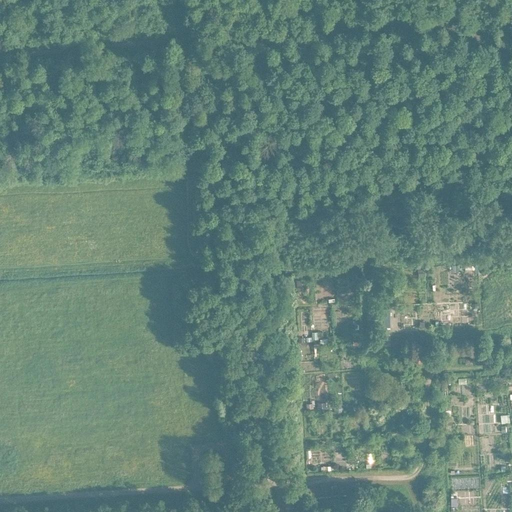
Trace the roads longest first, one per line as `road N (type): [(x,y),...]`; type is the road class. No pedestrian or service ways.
road 1 (track): [(262,290),(211,276),(192,193),(183,0)]
road 2 (unknown): [(0,508),(267,493)]
